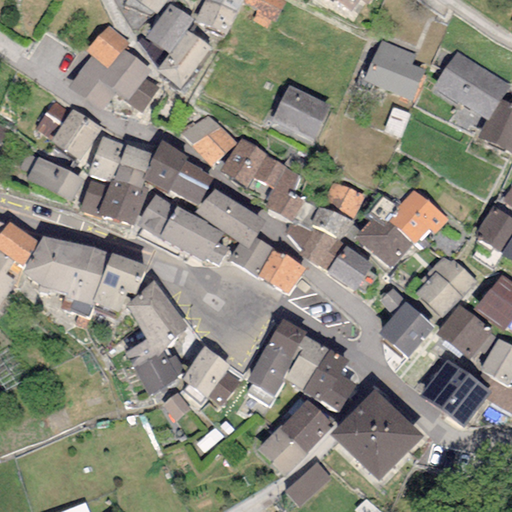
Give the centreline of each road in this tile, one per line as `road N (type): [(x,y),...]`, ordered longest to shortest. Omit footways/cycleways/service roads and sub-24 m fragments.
road 1 (residential): [(0,52),(118,126),(165,140),(248,202),(366,318),(370,341),(358,353)]
road 2 (tertiary): [(358,353),(167,265),(0,213)]
road 3 (residential): [(379,374),(304,464),(241,511)]
road 4 (unclassified): [(511,438),(474,441),(441,432),(379,374)]
